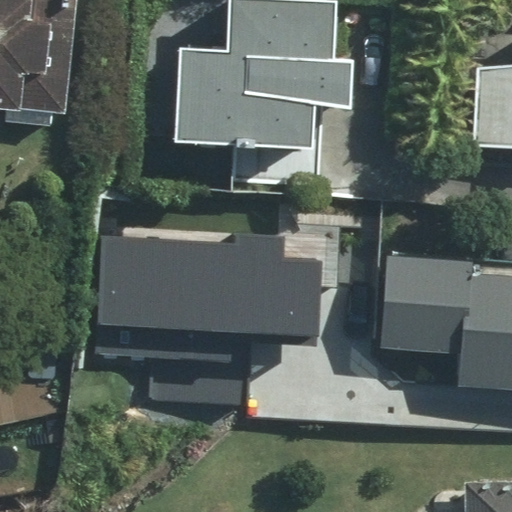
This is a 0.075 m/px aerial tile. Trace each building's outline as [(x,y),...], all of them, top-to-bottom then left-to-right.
[(0,0),(0,93),(80,103),(91,0),(0,0)] [(337,135),(338,83),(375,84),(376,40),(360,40),(360,0),(247,0),(247,39),(195,38),(194,132),(337,135)] [(511,131),(511,54),(496,54),(492,130),(511,131)] [(97,238),(92,360),(145,362),(143,405),(250,410),(253,337),(313,340),(316,266),(278,265),(279,233),(237,231),(236,244),(97,238)] [(511,262),(494,262),(495,251),(410,245),(405,334),(485,339),(483,372),(511,374),(511,262)] [(511,511),(511,477),(479,478),(479,511),(511,511)]
